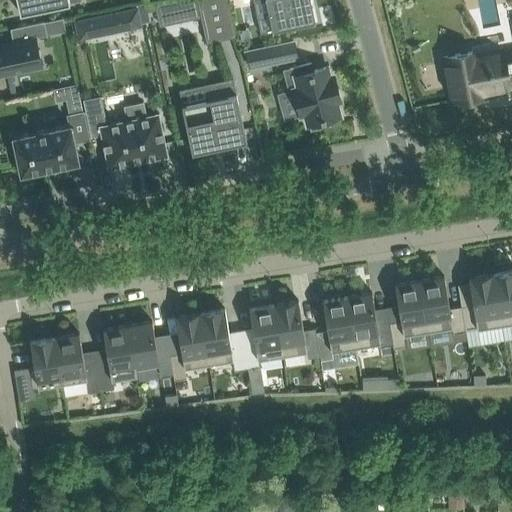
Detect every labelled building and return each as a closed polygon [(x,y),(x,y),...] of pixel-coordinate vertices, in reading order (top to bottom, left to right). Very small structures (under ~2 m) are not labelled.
[(17,0),(20,13),(70,2),(69,0),(17,0)] [(170,0),(155,4),(147,5),(148,11),(156,9),(159,21),(159,23),(168,21),(201,14),(202,20),(207,42),(231,36),(236,35),(229,4),(228,0),(170,0)] [(316,21),(311,0),(253,0),(254,0),(253,0),(266,0),(272,30),(316,21)] [(95,16),(75,20),(77,28),(79,39),(99,34),(130,28),(142,25),(141,23),(150,21),(148,11),(147,5),(146,2),(137,4),(138,7),(126,9),(95,16)] [(45,20),(17,26),(20,40),(0,43),(0,73),(41,65),(35,37),(48,34),(45,20)] [(294,41),(247,51),(250,66),(297,56),(294,41)] [(472,51),(443,56),(452,101),(481,95),(481,93),(510,87),(509,78),(511,77),(511,61),(506,63),(505,58),(503,50),(473,56),(472,51)] [(311,63),(290,68),(295,88),(294,88),(301,115),(305,114),(307,123),(310,123),(312,128),(329,124),(328,118),(341,115),(337,102),(341,101),(333,74),(330,75),(328,66),(313,70),(311,63)] [(233,77),(179,88),(191,146),(193,152),(247,141),(245,135),(233,77)] [(77,83),(53,88),(56,101),(64,99),(66,99),(80,96),(77,83)] [(100,97),(84,100),(92,135),(102,133),(109,167),(167,154),(158,113),(146,116),(143,102),(125,106),(128,119),(106,124),(100,97)] [(13,136),(21,174),(79,161),(75,142),(89,139),(83,111),(68,115),(70,124),(13,136)] [(511,269),(494,273),(502,323),(511,321),(511,269)] [(473,303),(461,305),(465,329),(466,329),(467,329),(477,327),(502,323),(494,273),(469,277),(470,282),(473,303)] [(444,275),(420,279),(428,329),(452,325),(454,332),(466,330),(466,329),(465,329),(461,305),(450,307),(444,275)] [(401,320),(389,322),(393,344),(394,347),(406,345),(404,333),(428,329),(420,279),(395,284),(401,320)] [(372,291),(348,296),(356,345),(379,341),(380,346),(393,344),(389,322),(389,316),(377,318),(372,291)] [(328,329),(316,331),(320,355),(321,359),(322,368),(359,362),(356,345),(348,296),(323,300),(328,329)] [(299,300),(274,304),(282,354),(307,349),(308,357),(320,355),(316,331),(316,327),(315,327),(304,329),(299,300)] [(254,335),(242,337),(248,368),(260,365),(259,358),(282,354),(274,304),(250,308),(254,335)] [(225,308),(200,312),(209,362),(232,358),(234,370),(248,368),(242,337),(230,339),(225,308)] [(182,352),(170,354),(175,379),(187,377),(185,366),(209,362),(200,312),(176,316),(182,352)] [(152,320),(128,324),(135,364),(135,365),(135,369),(136,369),(159,365),(161,375),(174,373),(170,354),(169,347),(157,349),(152,320)] [(108,359),(97,361),(101,390),(114,387),(113,378),(137,374),(136,369),(135,369),(128,324),(103,328),(107,348),(108,359)] [(80,332),(55,337),(63,381),(65,396),(88,392),(101,390),(97,361),(85,363),(80,332)] [(55,337),(31,341),(38,386),(63,381),(55,337)] [(260,365),(248,368),(252,393),(264,391),(260,365)] [(29,367),(15,370),(18,386),(32,383),(29,367)] [(486,374),(474,375),(474,384),(486,384),(486,374)] [(400,378),(388,378),(388,388),(400,388),(400,378)] [(178,404),(177,394),(165,395),(166,405),(178,404)] [(448,507),(464,506),(463,490),(448,490),(448,507)] [(294,511),(294,500),(281,500),(280,511),(294,511)]
